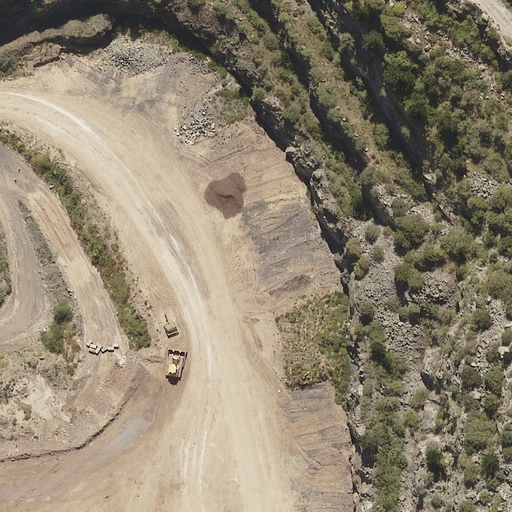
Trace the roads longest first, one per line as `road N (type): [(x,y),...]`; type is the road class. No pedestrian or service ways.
road 1 (track): [(0,102),(98,124),(178,195),(222,306),(258,447),(260,511)]
road 2 (track): [(198,511),(189,492),(214,378),(191,302),(147,209),(87,143),(18,102)]
road 3 (track): [(0,159),(55,222),(103,341)]
road 4 (track): [(0,193),(28,277),(26,310),(0,326)]
